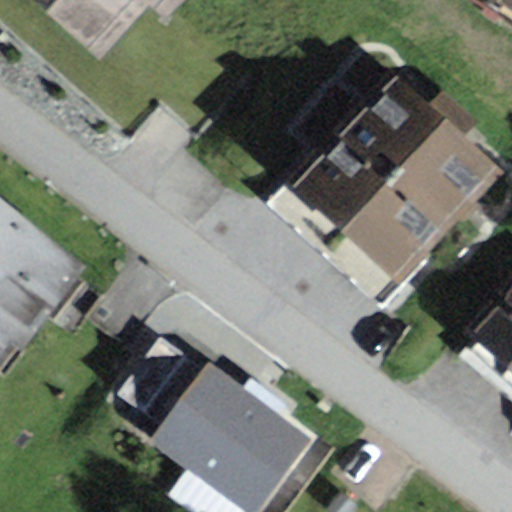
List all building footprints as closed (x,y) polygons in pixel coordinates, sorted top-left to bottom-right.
[(0,0),(0,22),(131,134),(162,98),(198,129),(247,71),(177,12),(187,0),(0,0)] [(503,171),(391,69),(269,201),(382,303),(503,171)] [(89,270),(0,200),(0,359),(14,339),(24,348),(89,270)] [(511,273),(462,332),(511,374),(511,273)] [(164,428),(206,372),(161,338),(119,394),(164,428)] [(258,511),(311,442),(210,366),(206,372),(164,428),(153,442),(245,511),(258,511)] [(340,491),(326,508),(330,511),(351,511),(357,505),(340,491)]
